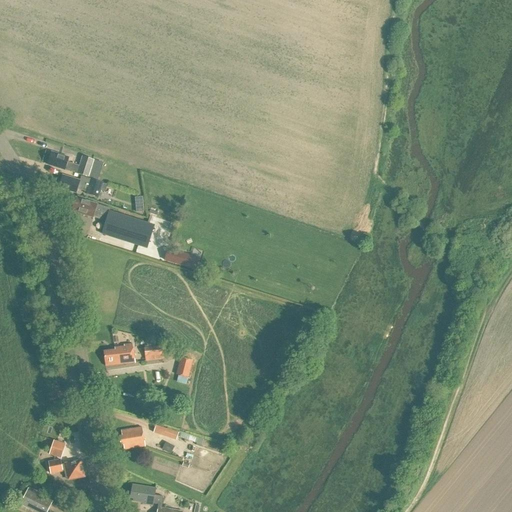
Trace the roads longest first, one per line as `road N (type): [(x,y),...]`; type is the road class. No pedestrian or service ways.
road 1 (secondary): [(108,511),(47,227),(0,143)]
road 2 (track): [(406,511),(426,479),(483,310),(480,294),(429,235)]
road 3 (track): [(415,219),(375,167),(399,0)]
